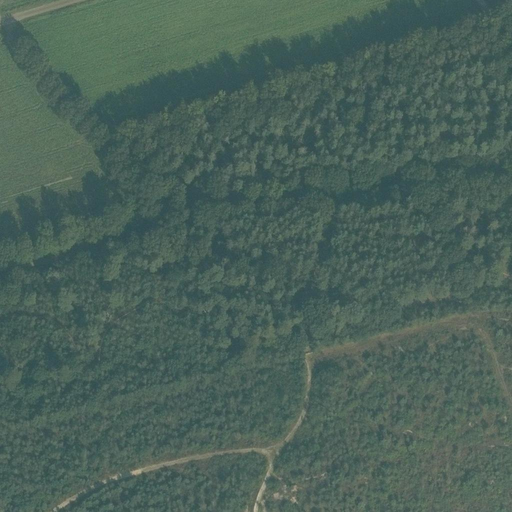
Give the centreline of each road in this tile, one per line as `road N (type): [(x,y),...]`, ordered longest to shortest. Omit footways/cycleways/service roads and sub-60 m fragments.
road 1 (track): [(339,200),(196,213),(0,263)]
road 2 (track): [(339,200),(511,185)]
